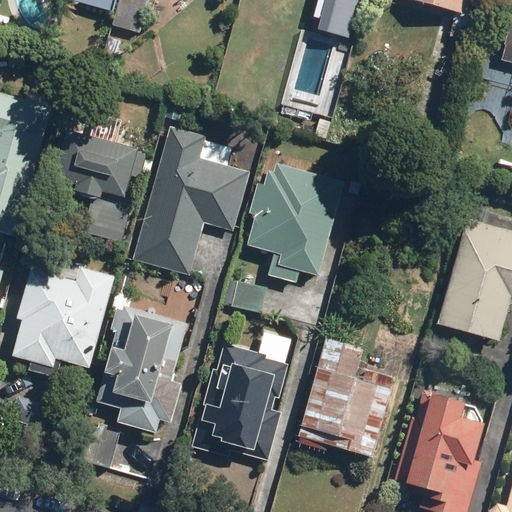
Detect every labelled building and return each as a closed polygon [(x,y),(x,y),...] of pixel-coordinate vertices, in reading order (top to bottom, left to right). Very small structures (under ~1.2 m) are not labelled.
[(69,0),(112,12),(115,0),(69,0)] [(139,34),(148,0),(119,0),(112,26),(139,34)] [(405,0),(405,3),(468,17),(471,0),(405,0)] [(511,15),(500,62),(511,64),(511,15)] [(331,28),(329,36),(303,30),(281,116),(305,122),(302,134),(328,141),(331,128),(334,129),(351,60),(357,35),(331,28)] [(54,109),(0,93),(0,233),(17,238),(54,109)] [(235,146),(169,128),(132,261),(190,277),(204,226),(232,233),(249,172),(229,166),(235,146)] [(72,192),(72,194),(102,200),(102,198),(125,203),(136,149),(69,135),(58,189),(72,192)] [(300,272),(317,277),(342,185),(268,165),(263,184),(257,182),(248,216),(254,218),(245,249),(273,256),(268,276),(297,284),(300,272)] [(511,314),(511,233),(463,220),(435,325),(501,343),(509,314),(511,314)] [(80,269),(76,282),(30,269),(6,357),(29,364),(27,371),(56,378),(61,362),(90,370),(115,278),(80,269)] [(269,289),(237,281),(230,306),(262,315),(269,289)] [(121,310),(116,308),(105,348),(110,349),(95,404),(119,411),(116,424),(156,435),(160,421),(172,424),(182,385),(173,382),(188,324),(122,307),(121,310)] [(392,378),(365,371),(362,382),(354,380),(362,350),(325,340),(297,446),(327,454),(329,446),(373,458),(391,390),(389,389),(392,378)] [(267,357),(223,345),(216,370),(213,369),(203,406),(205,407),(202,420),(200,420),(192,448),(230,459),(231,453),(267,463),(282,413),(272,410),(276,398),(280,399),(289,366),(266,359),(267,357)] [(479,415),(476,407),(422,392),(415,418),(414,417),(395,484),(412,489),(410,496),(420,498),(417,508),(433,511),(467,511),(481,462),(476,460),(486,423),(483,422),(479,415)] [(511,511),(511,490),(508,506),(497,503),(495,511),(511,511)]
